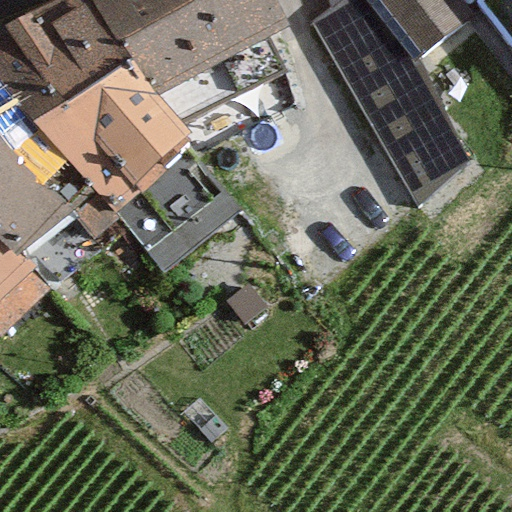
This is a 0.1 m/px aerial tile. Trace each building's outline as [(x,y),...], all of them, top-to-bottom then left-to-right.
[(0,327),(9,336),(102,255),(79,224),(99,202),(122,220),(211,129),(186,93),(312,21),(300,0),(141,0),(0,59),(0,327)] [(459,0),(376,0),(375,1),(424,63),(477,22),(459,0)] [(511,0),(496,13),(511,33),(511,0)] [(147,224),(134,233),(166,273),(234,219),(194,169),(139,214),(147,224)] [(266,309),(254,294),(235,311),(247,325),(266,309)]
